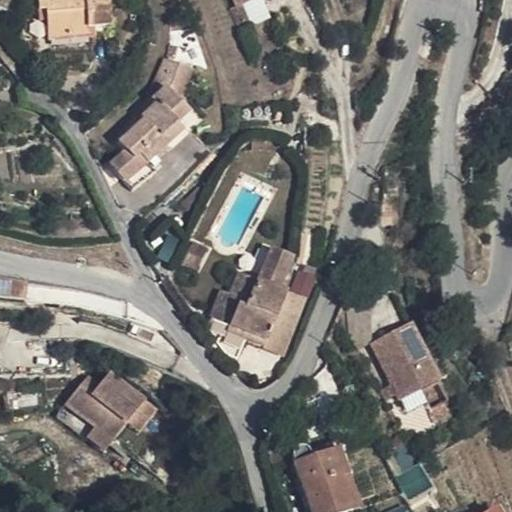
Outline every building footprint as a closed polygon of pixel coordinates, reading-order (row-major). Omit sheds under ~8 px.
[(45,18),(47,40),(109,36),(106,0),(37,0),(39,18),(45,18)] [(232,0),(238,14),(241,12),(259,4),(264,16),(282,7),(279,0),(232,0)] [(241,12),(238,14),(232,16),(241,39),(250,35),(241,12)] [(156,29),(152,52),(166,57),(172,33),(156,29)] [(166,89),(180,104),(190,75),(168,63),(157,85),(165,90),(166,89)] [(191,115),(180,104),(166,89),(165,90),(153,102),(157,106),(144,119),(145,121),(121,145),(129,154),(114,168),(136,192),(157,173),(149,164),(183,133),(178,128),(191,115)] [(251,152),(250,144),(236,145),(236,153),(251,152)] [(197,200),(203,194),(199,190),(183,205),(188,211),(198,202),(197,200)] [(179,262),(189,268),(200,249),(191,243),(179,262)] [(216,358),(235,367),(243,342),(262,348),(281,297),(272,294),(284,263),(265,254),(251,286),(233,278),(225,300),(216,295),(201,342),(215,347),(216,358)] [(287,294),(301,300),(311,274),(301,268),(298,276),(294,275),(287,294)] [(0,303),(20,307),(22,287),(0,283),(0,303)] [(399,326),(382,335),(385,339),(406,338),(399,326)] [(406,338),(385,339),(378,342),(397,382),(401,390),(404,398),(412,395),(424,388),(443,380),(422,337),(406,338)] [(397,382),(387,387),(391,395),(401,390),(397,382)] [(70,399),(68,384),(52,385),(54,402),(70,399)] [(442,424),(424,388),(412,395),(428,431),(442,424)] [(88,427),(103,408),(84,396),(71,413),(88,427)] [(330,448),(332,453),(336,449),(337,446),(336,442),(334,440),(330,440),(326,441),(328,448),(330,448)] [(301,451),(303,457),(328,448),(326,441),(301,451)] [(285,455),(287,463),(303,457),(301,451),(298,448),(294,445),(290,444),(288,446),(285,450),(285,455)] [(303,457),(287,463),(286,464),(302,511),(334,511),(351,505),(332,453),(330,448),(328,448),(303,457)] [(424,461),(398,475),(411,499),(437,486),(424,461)]
